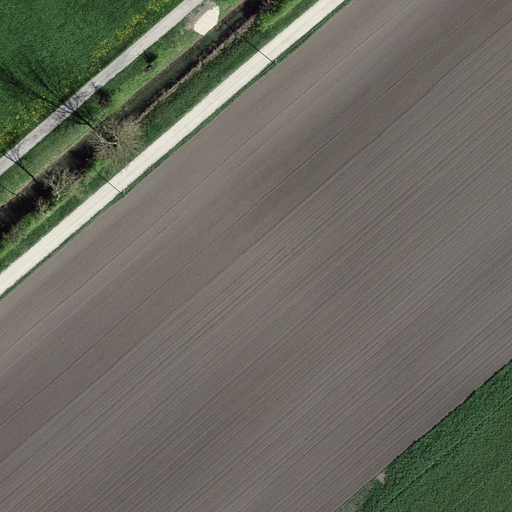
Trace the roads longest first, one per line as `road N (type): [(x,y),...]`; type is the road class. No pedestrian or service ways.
road 1 (unclassified): [(0,283),(335,0)]
road 2 (track): [(209,0),(0,177)]
